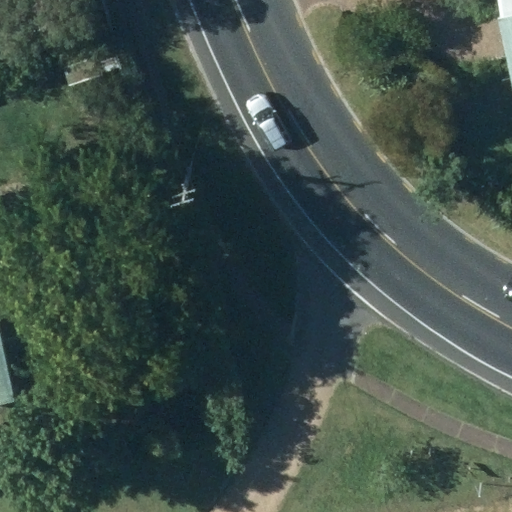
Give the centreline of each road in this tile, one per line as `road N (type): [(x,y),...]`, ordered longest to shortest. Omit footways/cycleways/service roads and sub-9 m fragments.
road 1 (residential): [(251,511),(325,357),(344,188)]
road 2 (secondary): [(511,326),(413,262),(344,188)]
road 3 (secondary): [(344,188),(275,81),(246,0)]
